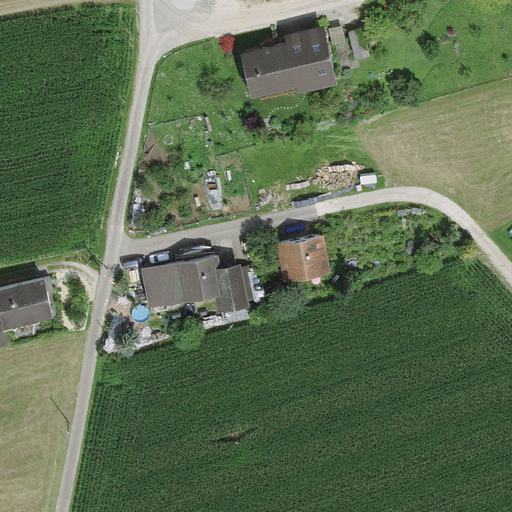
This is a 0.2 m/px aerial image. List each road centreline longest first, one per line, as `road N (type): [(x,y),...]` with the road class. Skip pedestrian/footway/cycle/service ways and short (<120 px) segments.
road 1 (residential): [(57,511),(110,250),(144,0)]
road 2 (track): [(110,250),(367,198),(403,198),(443,215),(511,284)]
